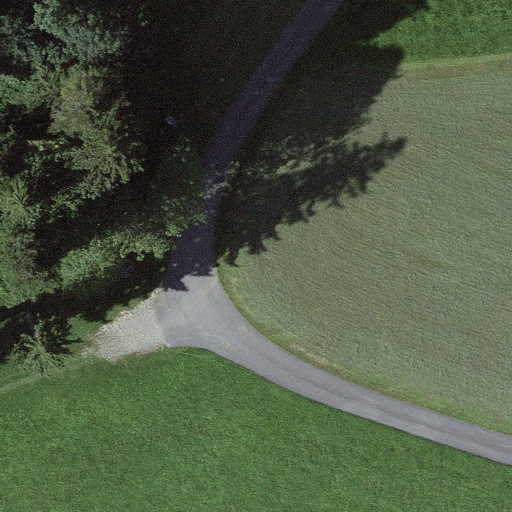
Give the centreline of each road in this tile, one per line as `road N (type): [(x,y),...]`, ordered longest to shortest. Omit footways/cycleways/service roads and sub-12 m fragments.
road 1 (track): [(193,303),(203,209),(259,98)]
road 2 (track): [(0,377),(193,303)]
road 3 (track): [(259,98),(331,0)]
